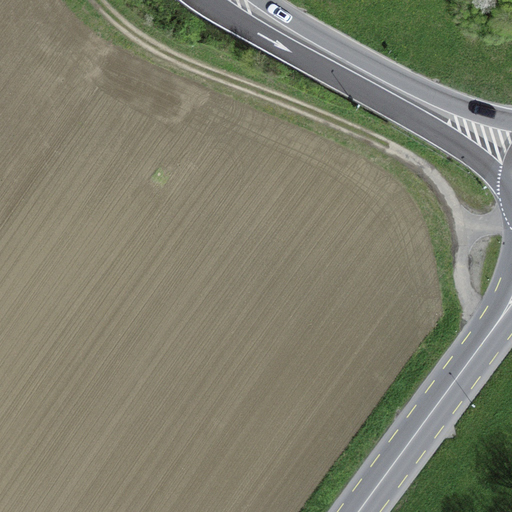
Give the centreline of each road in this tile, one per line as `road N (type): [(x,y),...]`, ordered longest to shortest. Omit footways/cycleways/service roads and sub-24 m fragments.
road 1 (track): [(96,0),(155,48),(389,145),(439,180),(454,204),(464,303),(483,341)]
road 2 (motorway): [(201,0),(454,146),(511,198)]
road 3 (motorway): [(511,124),(416,89),(260,0)]
road 4 (primary): [(359,511),(511,297)]
